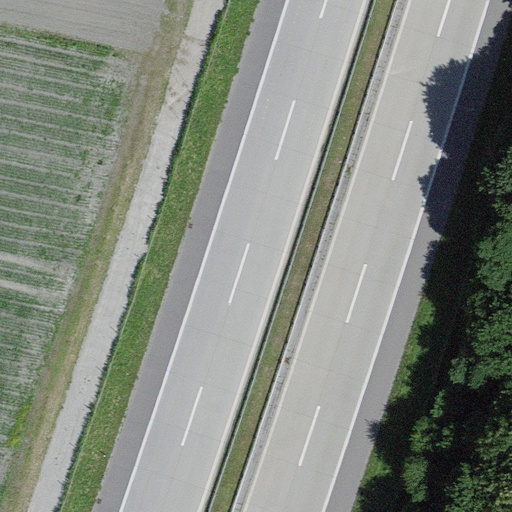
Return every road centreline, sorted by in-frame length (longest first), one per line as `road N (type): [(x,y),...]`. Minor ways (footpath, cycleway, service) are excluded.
road 1 (motorway): [(328,0),(158,511)]
road 2 (track): [(53,511),(219,0)]
road 3 (motorway): [(285,511),(451,0)]
